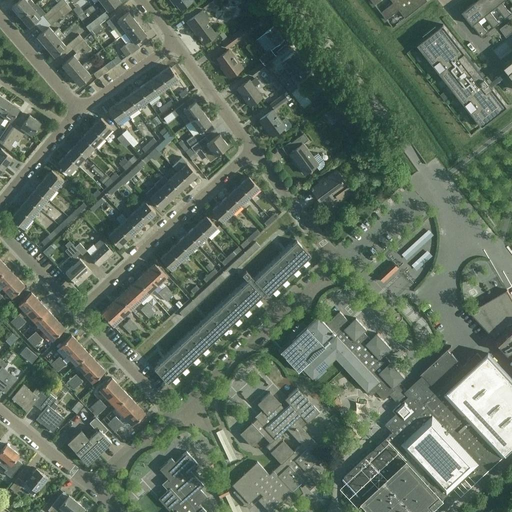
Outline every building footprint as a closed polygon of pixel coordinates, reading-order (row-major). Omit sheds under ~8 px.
[(25,0),(18,0),(11,7),(20,17),(31,6),(34,4),(31,0),(30,0),(28,2),(25,0)] [(45,13),(43,14),(47,19),(66,3),(63,0),(58,0),(51,7),(45,13)] [(118,0),(99,0),(107,9),(118,0)] [(192,0),(191,0),(169,0),(171,1),(172,0),(180,10),(192,0)] [(204,9),(216,0),(215,0),(204,0),(200,3),(204,9)] [(371,0),(375,4),(379,0),(391,0),(393,2),(391,4),(388,6),(381,12),(386,19),(399,9),(405,18),(427,0),(371,0)] [(499,23),(490,11),(496,6),(491,0),(476,0),(474,2),(484,15),(490,23),(493,27),(499,23)] [(511,13),(501,1),(503,0),(491,0),(496,6),(502,14),(502,13),(505,17),(505,18),(511,13)] [(482,36),(487,32),(478,20),(484,15),(474,2),(465,8),(462,11),(482,36)] [(31,6),(20,17),(28,26),(40,16),(42,13),(43,14),(45,13),(36,3),(34,4),(31,6)] [(66,3),(47,19),(51,24),(62,14),(63,16),(72,9),(66,3)] [(201,10),(186,21),(203,44),(215,35),(206,22),(208,20),(201,10)] [(99,23),(108,16),(104,11),(86,25),(90,31),(92,29),(99,23)] [(119,36),(137,23),(128,11),(118,19),(114,14),(106,20),(112,29),(109,31),(115,39),(119,36)] [(148,11),(144,14),(150,21),(154,18),(148,11)] [(102,27),(99,23),(92,29),(94,33),(102,27)] [(145,34),(137,23),(119,36),(125,43),(119,47),(125,55),(130,52),(130,53),(139,46),(135,41),(145,34)] [(507,106),(443,24),(418,44),(482,126),(507,106)] [(511,33),(505,24),(499,29),(506,37),(511,33)] [(45,46),(61,32),(57,27),(53,31),(48,26),(36,36),(45,46)] [(257,39),(267,51),(259,57),(265,64),(275,55),(270,49),(275,45),(283,38),(272,26),(264,33),(257,39)] [(222,41),(226,47),(245,33),(241,28),(222,41)] [(60,40),(65,36),(61,32),(45,46),(53,56),(65,46),(60,40)] [(72,47),(82,38),(78,34),(68,43),(72,47)] [(91,48),(86,43),(83,39),(71,49),(75,53),(82,47),(86,52),(91,48)] [(94,60),(104,54),(100,48),(91,54),(94,60)] [(224,69),(223,71),(228,78),(242,68),(229,50),(216,59),(224,69)] [(293,76),(293,75),(297,80),(308,71),(304,66),(305,66),(293,51),(281,61),(293,76)] [(70,75),(85,62),(82,64),(73,55),(61,65),(70,75)] [(112,59),(104,64),(93,73),(97,77),(115,63),(112,59)] [(89,66),(85,62),(70,75),(78,84),(90,74),(86,69),(89,66)] [(253,76),(264,68),(260,63),(249,72),(253,76)] [(169,66),(158,73),(168,86),(178,79),(169,66)] [(168,86),(158,73),(148,81),(158,94),(168,86)] [(249,79),(236,89),(249,106),(261,97),(253,86),(258,82),(255,78),(250,81),(249,79)] [(158,94),(148,81),(138,88),(148,101),(158,94)] [(148,101),(138,88),(128,95),(138,108),(148,101)] [(181,97),(187,92),(185,89),(178,94),(181,97)] [(0,112),(8,100),(0,94),(0,112)] [(273,109),(286,99),(283,94),(269,104),(273,109)] [(138,108),(128,95),(118,102),(128,115),(138,108)] [(305,99),(299,104),(303,109),(309,104),(305,99)] [(0,122),(4,116),(10,120),(19,107),(8,100),(0,112),(0,122)] [(128,115),(118,102),(108,109),(117,122),(128,115)] [(190,121),(202,112),(195,102),(187,108),(183,103),(164,117),(167,122),(182,111),(190,121)] [(330,109),(337,119),(345,113),(338,103),(330,109)] [(280,121),(271,110),(259,119),(271,136),(281,128),(283,132),(290,127),(290,124),(286,119),(283,118),(280,121)] [(190,121),(185,124),(193,135),(186,140),(189,145),(205,133),(202,128),(210,122),(202,112),(190,121)] [(21,128),(15,124),(1,144),(9,151),(12,146),(9,143),(14,136),(19,139),(25,130),(31,134),(40,122),(29,114),(21,128)] [(100,118),(92,127),(103,137),(111,128),(100,118)] [(0,142),(1,144),(15,124),(10,120),(0,134),(0,142)] [(103,137),(92,127),(83,136),(94,146),(103,137)] [(162,135),(167,130),(164,127),(159,132),(162,135)] [(125,129),(121,133),(128,142),(132,138),(125,129)] [(168,130),(162,135),(165,138),(168,141),(169,142),(174,137),(168,130)] [(128,142),(121,133),(117,136),(124,145),(128,142)] [(208,142),(204,136),(190,147),(194,152),(200,149),(203,153),(208,159),(210,160),(215,156),(214,155),(227,145),(219,134),(208,142)] [(323,163),(322,160),(317,153),(311,157),(301,144),(307,140),(303,134),(290,143),(294,148),(288,153),(303,174),(315,166),(318,170),(321,167),(322,165),(323,163)] [(94,146),(83,136),(74,145),(85,155),(94,146)] [(155,141),(152,138),(147,143),(150,146),(155,141)] [(157,151),(168,141),(165,138),(154,148),(157,151)] [(144,151),(150,146),(147,143),(141,148),(144,151)] [(85,155),(74,145),(66,154),(77,164),(85,155)] [(196,155),(194,152),(190,147),(185,150),(191,159),(196,155)] [(0,164),(4,167),(12,158),(0,148),(0,164)] [(152,156),(157,151),(154,148),(149,153),(152,156)] [(77,164),(66,154),(57,163),(68,173),(77,164)] [(133,156),(127,161),(130,165),(136,159),(133,156)] [(122,167),(127,162),(123,158),(118,163),(122,167)] [(142,159),(136,165),(139,168),(145,162),(142,159)] [(125,170),(130,165),(127,161),(127,162),(122,167),(125,170)] [(186,163),(176,172),(187,183),(196,175),(186,163)] [(92,164),(89,168),(101,178),(99,180),(103,184),(108,178),(104,174),(104,175),(92,164)] [(133,173),(139,168),(136,165),(130,170),(133,173)] [(51,170),(42,179),(54,189),(63,179),(51,170)] [(348,186),(336,170),(324,178),(319,183),(311,189),(318,199),(328,192),(330,195),(334,192),(336,194),(335,194),(335,195),(339,200),(351,190),(350,189),(350,190),(347,186),(348,186)] [(75,183),(80,178),(74,171),(69,176),(75,183)] [(187,183),(176,172),(167,180),(178,192),(187,183)] [(118,176),(115,173),(110,178),(109,178),(112,181),(118,176)] [(259,187),(248,176),(239,185),(249,196),(259,187)] [(107,187),(112,181),(109,178),(104,184),(107,187)] [(54,189),(42,179),(34,189),(46,199),(54,189)] [(119,180),(113,185),(116,188),(122,183),(119,180)] [(178,192),(167,180),(158,189),(169,200),(178,192)] [(54,194),(66,203),(73,194),(61,185),(54,194)] [(110,194),(116,188),(113,185),(107,191),(110,194)] [(249,196),(239,185),(230,193),(240,204),(249,196)] [(46,199),(34,189),(27,198),(39,208),(46,199)] [(169,200),(158,189),(149,197),(159,209),(169,200)] [(91,195),(94,198),(100,193),(96,190),(91,195)] [(240,204),(230,193),(220,201),(231,213),(240,204)] [(101,197),(95,202),(98,205),(103,200),(101,197)] [(39,208),(27,198),(19,208),(31,218),(39,208)] [(231,213),(220,201),(211,210),(222,222),(231,213)] [(92,211),(98,205),(95,202),(89,208),(92,211)] [(144,202),(135,210),(145,222),(155,213),(144,202)] [(82,203),(77,208),(80,211),(85,206),(82,203)] [(31,218),(19,208),(11,218),(22,228),(31,218)] [(74,217),(80,211),(77,208),(71,213),(74,217)] [(145,222),(135,210),(126,219),(136,230),(145,222)] [(272,220),(277,215),(274,212),(269,217),(272,220)] [(205,216),(196,224),(206,236),(216,227),(205,216)] [(266,226),(272,220),(269,217),(263,222),(266,226)] [(64,219),(58,225),(61,228),(67,223),(64,219)] [(136,230),(126,219),(117,227),(127,238),(136,230)] [(259,233),(263,238),(277,224),(273,220),(259,233)] [(206,236),(196,224),(187,233),(197,244),(206,236)] [(55,234),(61,228),(58,225),(52,230),(55,234)] [(127,238),(117,227),(108,236),(118,247),(127,238)] [(256,228),(250,234),(254,237),(259,232),(256,228)] [(197,244),(187,233),(178,241),(188,252),(197,244)] [(269,240),(280,251),(287,243),(277,233),(269,240)] [(248,242),(254,237),(250,234),(245,239),(248,242)] [(44,245),(49,240),(46,236),(40,241),(44,245)] [(112,253),(100,240),(94,246),(93,245),(87,250),(91,254),(89,256),(98,266),(112,253)] [(301,246),(299,244),(296,240),(254,280),(265,291),(268,295),(276,287),(286,278),(296,269),(310,255),(302,246),(301,246)] [(188,252),(178,241),(169,249),(179,261),(188,252)] [(191,300),(179,312),(183,316),(259,246),(255,241),(191,300)] [(81,255),(86,250),(80,243),(75,247),(80,254),(81,255)] [(72,264),(64,271),(77,285),(91,272),(76,256),(80,253),(75,247),(72,244),(67,248),(65,251),(71,258),(68,260),(72,264)] [(179,261),(169,249),(160,258),(170,269),(179,261)] [(232,251),(226,256),(229,260),(235,254),(232,251)] [(412,264),(418,257),(415,254),(408,261),(412,264)] [(224,265),(229,260),(226,256),(220,261),(224,265)] [(398,268),(393,262),(378,275),(384,281),(398,268)] [(154,263),(145,272),(157,285),(161,281),(166,276),(154,263)] [(0,285),(3,288),(15,276),(7,267),(0,274),(0,285)] [(214,268),(208,273),(211,276),(217,271),(214,268)] [(249,275),(250,275),(245,270),(241,274),(246,278),(247,278),(246,277),(249,275)] [(145,272),(136,280),(148,293),(154,288),(157,285),(145,272)] [(205,282),(211,276),(208,273),(202,278),(205,282)] [(24,285),(15,276),(3,288),(11,297),(24,285)] [(148,293),(136,280),(127,288),(140,301),(148,293)] [(254,302),(261,295),(262,295),(261,294),(248,280),(155,367),(154,368),(159,373),(159,374),(167,383),(241,314),(253,303),(254,302)] [(161,281),(157,285),(160,288),(169,297),(172,294),(164,284),(161,281)] [(157,285),(154,288),(157,291),(165,301),(169,297),(160,288),(157,285)] [(189,290),(193,294),(198,288),(195,285),(189,290)] [(127,288),(119,296),(131,309),(136,305),(140,301),(127,288)] [(511,298),(508,290),(507,291),(477,319),(511,356),(511,298)] [(27,313),(39,301),(31,292),(18,304),(23,309),(27,313)] [(119,296),(110,304),(122,317),(131,309),(119,296)] [(35,322),(48,310),(39,301),(27,313),(30,317),(35,322)] [(140,301),(136,305),(139,308),(147,317),(148,317),(151,314),(143,304),(140,301)] [(146,301),(143,304),(151,314),(155,310),(146,301)] [(110,304),(101,312),(113,326),(122,317),(110,304)] [(15,324),(27,313),(23,309),(11,320),(15,324)] [(43,331),(56,318),(48,310),(35,322),(43,331)] [(391,348),(381,338),(376,333),(370,339),(363,332),(366,329),(355,317),(350,322),(339,311),(326,323),(318,315),(279,351),(291,363),(292,363),(299,370),(302,367),(313,379),(335,358),(371,395),(376,390),(384,399),(391,391),(394,395),(400,387),(397,384),(404,377),(390,361),(390,362),(386,359),(383,362),(380,359),(391,348)] [(23,317),(15,324),(18,328),(26,321),(23,317)] [(128,317),(125,320),(133,330),(137,326),(128,317)] [(64,328),(56,318),(43,331),(51,340),(64,328)] [(133,330),(125,320),(121,324),(129,333),(133,330)] [(234,335),(243,327),(240,324),(231,331),(234,335)] [(30,342),(38,334),(34,329),(26,337),(30,342)] [(38,334),(30,342),(34,346),(42,338),(38,334)] [(71,334),(58,346),(66,355),(79,343),(71,334)] [(66,355),(62,359),(66,363),(70,359),(75,364),(88,352),(79,343),(66,355)] [(511,378),(488,353),(482,358),(477,352),(462,365),(457,360),(458,360),(451,352),(450,353),(447,348),(420,373),(422,374),(404,391),(400,387),(394,395),(401,402),(393,409),(397,413),(386,424),(393,431),(344,477),(362,495),(365,498),(361,502),(370,511),(430,511),(434,508),(431,504),(435,500),(439,504),(442,501),(438,497),(440,495),(443,499),(470,474),(476,481),(491,467),(511,447),(511,378)] [(31,362),(36,355),(32,351),(26,358),(31,362)] [(88,352),(75,364),(83,373),(96,361),(88,352)] [(59,356),(51,363),(54,367),(62,359),(59,356)] [(0,388),(2,390),(2,391),(3,392),(4,391),(5,392),(17,378),(11,373),(11,374),(3,368),(6,364),(1,359),(0,359),(0,388)] [(62,359),(54,367),(58,371),(66,363),(62,359)] [(96,361),(83,373),(92,382),(104,370),(96,361)] [(75,373),(67,381),(71,385),(79,377),(75,373)] [(106,397),(119,385),(110,376),(98,388),(106,397)] [(79,377),(71,385),(74,388),(82,381),(79,377)] [(38,407),(46,396),(36,387),(32,392),(22,384),(11,397),(22,406),(21,407),(26,411),(33,403),(38,407)] [(115,406),(127,394),(119,385),(106,397),(115,406)] [(270,450),(268,451),(279,463),(268,473),(256,461),(231,484),(235,489),(232,491),(245,505),(256,495),(258,498),(257,499),(269,511),(290,491),(292,489),(298,484),(302,480),(309,487),(320,476),(310,466),(317,460),(308,451),(316,443),(300,427),(318,410),(296,387),(294,388),(290,392),(286,396),(284,398),(288,403),(283,408),(279,404),(280,403),(269,391),(257,402),(265,411),(251,423),(251,422),(239,433),(250,445),(261,434),(269,443),(266,445),(270,450)] [(49,393),(46,396),(38,407),(41,410),(35,418),(40,423),(41,421),(52,430),(62,417),(53,410),(57,405),(53,402),(56,399),(49,393)] [(123,415),(136,403),(127,394),(115,406),(123,415)] [(94,409),(102,402),(98,397),(89,405),(94,409)] [(343,405),(340,402),(337,398),(331,403),(338,409),(343,405)] [(78,401),(75,406),(79,410),(83,405),(78,401)] [(102,402),(94,409),(98,414),(106,406),(102,402)] [(123,415),(118,419),(122,423),(127,429),(132,424),(145,412),(136,403),(123,415)] [(204,406),(227,457),(233,455),(211,403),(204,406)] [(75,450),(76,449),(88,462),(111,441),(103,432),(107,428),(93,413),(89,418),(90,420),(89,421),(96,429),(88,437),(80,428),(66,441),(75,450)] [(111,427),(118,419),(115,415),(107,423),(111,427)] [(122,423),(118,419),(111,427),(114,431),(122,423)] [(6,443),(0,450),(0,465),(5,470),(4,471),(10,476),(20,464),(14,459),(18,453),(6,443)] [(159,468),(168,478),(162,483),(167,489),(157,498),(168,510),(170,508),(173,511),(172,511),(206,511),(199,503),(206,496),(199,488),(203,485),(189,469),(196,462),(186,451),(174,461),(171,457),(159,468)] [(322,467),(330,459),(331,459),(325,452),(316,461),(322,467)] [(24,482),(21,486),(22,487),(32,495),(47,476),(35,467),(25,480),(23,482),(24,482)] [(16,492),(24,482),(17,477),(10,486),(16,492)] [(229,493),(226,487),(217,491),(220,497),(229,493)] [(11,494),(5,489),(0,495),(0,501),(2,504),(11,494)] [(51,511),(54,511),(59,506),(65,511),(79,511),(83,507),(68,494),(67,495),(62,491),(47,509),(51,511)]
